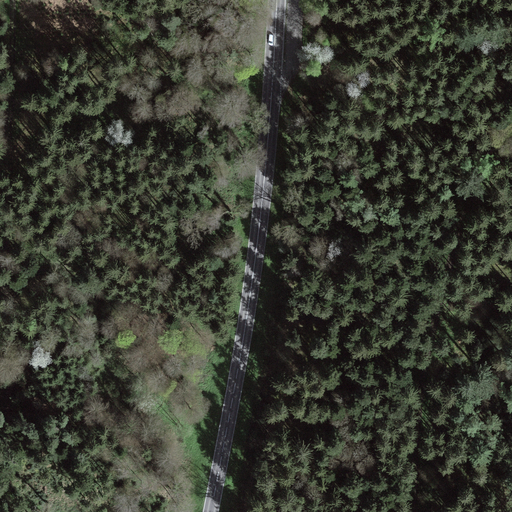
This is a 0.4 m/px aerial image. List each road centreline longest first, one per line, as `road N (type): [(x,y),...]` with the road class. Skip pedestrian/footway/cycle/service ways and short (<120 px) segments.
road 1 (primary): [(280,0),(259,248),(211,511)]
road 2 (track): [(415,511),(471,224),(511,126)]
road 3 (track): [(0,146),(16,115),(16,0)]
